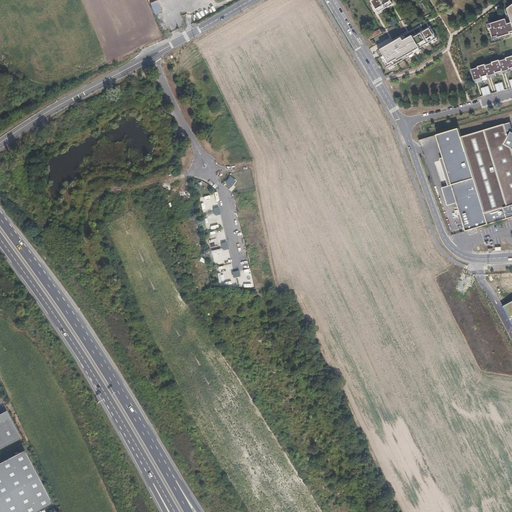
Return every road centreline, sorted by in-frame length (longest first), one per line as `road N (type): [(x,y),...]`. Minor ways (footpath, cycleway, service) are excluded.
road 1 (track): [(238,511),(89,264),(84,239),(95,193),(177,179),(197,167)]
road 2 (motorway): [(176,487),(0,217)]
road 3 (motorway): [(0,238),(153,477)]
road 4 (tertiary): [(401,124),(448,246),(473,259),(511,257)]
road 5 (secondary): [(0,143),(143,59)]
road 6 (tertiary): [(328,0),(401,124)]
